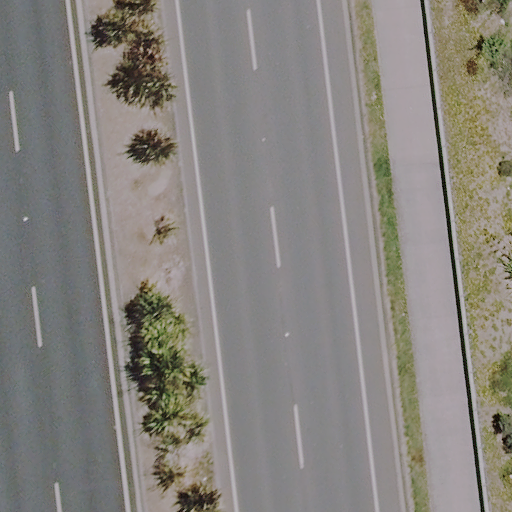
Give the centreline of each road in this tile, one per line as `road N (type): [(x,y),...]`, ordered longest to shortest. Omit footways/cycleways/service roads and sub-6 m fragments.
road 1 (primary): [(58,511),(1,0)]
road 2 (primary): [(266,0),(319,511)]
